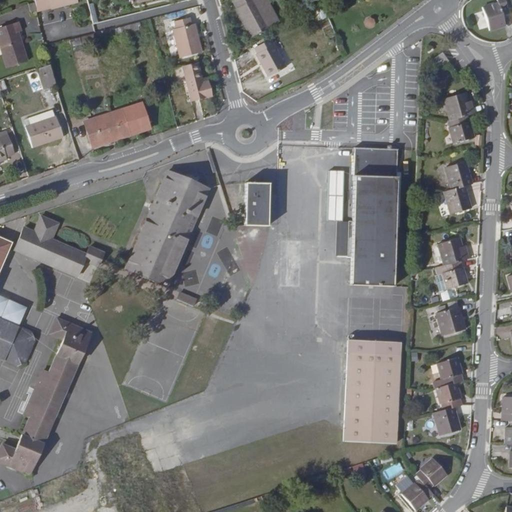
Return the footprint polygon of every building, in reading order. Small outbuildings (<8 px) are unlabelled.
[(51,12),(78,5),(76,0),(33,0),(34,4),(37,14),(51,10),(51,12)] [(266,0),(232,0),(237,8),(235,9),(251,38),(278,22),(266,0)] [(508,11),(511,10),(511,2),(511,0),(500,0),(489,3),(495,27),(511,22),(508,11)] [(193,26),(189,27),(188,20),(174,24),(175,31),(172,32),(180,60),(200,54),(193,26)] [(26,32),(28,31),(25,22),(3,29),(15,67),(36,60),(26,32)] [(327,40),(336,36),(331,24),(321,28),(327,40)] [(112,40),(141,32),(139,26),(110,33),(112,40)] [(71,49),(95,42),(94,37),(69,43),(71,49)] [(268,78),(285,69),(269,41),(253,50),(256,55),(256,57),(268,78)] [(440,70),(447,64),(442,56),(434,62),(440,70)] [(208,82),(202,83),(197,64),(182,68),(191,103),(212,98),(208,82)] [(46,89),(58,85),(53,66),(39,70),(46,89)] [(4,95),(11,93),(6,80),(0,82),(4,95)] [(471,108),(468,108),(465,94),(443,100),(448,122),(447,122),(449,128),(448,129),(452,145),(473,139),(468,124),(467,124),(465,117),(473,115),(471,108)] [(149,128),(140,103),(121,109),(126,125),(117,128),(120,138),(149,128)] [(83,121),(92,147),(120,138),(117,128),(126,125),(121,109),(83,121)] [(55,112),(27,121),(29,129),(57,119),(55,112)] [(35,149),(65,138),(58,119),(57,119),(29,129),(28,129),(35,149)] [(0,164),(9,161),(2,141),(0,141),(0,164)] [(403,168),(404,142),(399,142),(399,145),(360,144),(360,149),(357,218),(356,254),(355,280),(399,282),(401,223),(403,168)] [(471,183),(477,181),(471,159),(451,163),(457,186),(450,188),(456,210),(477,205),(471,183)] [(171,285),(212,187),(173,170),(131,268),(171,285)] [(273,190),(274,181),(251,181),(250,222),(273,223),(273,190)] [(20,250),(81,278),(84,271),(77,250),(56,241),(63,226),(46,218),(39,233),(29,229),(20,250)] [(336,224),(337,233),(346,232),(345,223),(336,224)] [(0,236),(0,235),(2,232),(0,230),(0,358),(19,367),(27,364),(32,352),(14,344),(22,327),(0,316),(0,275),(14,243),(0,236)] [(472,249),(469,249),(465,235),(444,241),(449,262),(442,263),(444,272),(448,271),(452,286),(472,281),(468,265),(467,265),(465,258),(473,256),(472,249)] [(301,289),(302,242),(280,242),(279,289),(301,289)] [(111,256),(95,248),(91,256),(107,264),(111,256)] [(218,252),(228,276),(239,272),(229,248),(218,252)] [(89,262),(91,256),(77,250),(84,271),(89,262)] [(104,269),(107,264),(91,256),(89,262),(104,269)] [(404,295),(406,288),(393,285),(391,292),(404,295)] [(195,307),(197,299),(178,294),(176,303),(195,307)] [(448,332),(470,326),(464,304),(442,310),(448,332)] [(0,463),(31,477),(96,336),(62,320),(54,337),(68,343),(53,377),(46,374),(26,418),(33,421),(18,455),(4,448),(0,456),(0,463)] [(37,340),(34,332),(22,327),(14,344),(32,352),(37,340)] [(400,442),(404,354),(353,351),(348,439),(400,442)] [(466,372),(467,371),(462,355),(443,361),(447,377),(441,378),(442,385),(447,401),(448,401),(450,408),(440,411),(445,432),(466,427),(460,404),(467,402),(466,395),(467,395),(463,379),(467,378),(466,372)] [(438,483),(451,472),(438,456),(425,466),(426,467),(420,472),(424,477),(419,481),(418,480),(406,490),(419,506),(432,496),(431,495),(436,491),(432,486),(437,482),(438,483)] [(356,481),(367,477),(362,464),(352,468),(356,481)]
